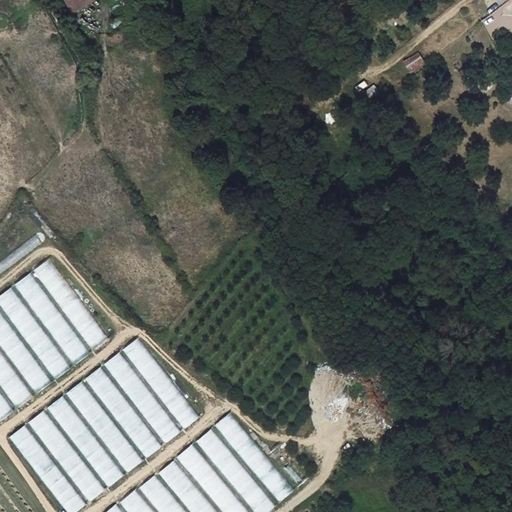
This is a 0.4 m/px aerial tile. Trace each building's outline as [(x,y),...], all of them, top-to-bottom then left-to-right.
[(69,0),(75,10),(91,0),(69,0)] [(0,274),(42,242),(37,236),(0,263),(0,274)] [(51,258),(35,270),(94,350),(110,338),(51,258)] [(32,273),(16,285),(75,365),(91,353),(32,273)] [(12,288),(0,296),(0,305),(55,379),(71,367),(12,288)] [(0,310),(0,344),(36,393),(53,381),(0,310)] [(140,338),(124,350),(184,429),(200,417),(140,338)] [(0,350),(0,383),(18,408),(34,396),(0,350)] [(120,352),(105,365),(165,443),(181,431),(120,352)] [(101,367),(85,379),(146,458),(161,445),(101,367)] [(82,382),(66,394),(127,472),(142,460),(82,382)] [(0,390),(0,420),(14,410),(0,390)] [(63,396),(48,408),(108,487),(124,474),(63,396)] [(45,411),(29,423),(90,501),(105,489),(45,411)] [(230,413),(216,425),(280,501),(294,489),(230,413)] [(25,426),(9,438),(66,511),(75,511),(86,504),(25,426)] [(211,429),(197,442),(256,511),(266,511),(275,505),(211,429)] [(270,453),(297,484),(306,476),(280,444),(270,453)] [(248,511),(192,445),(178,457),(223,511),(248,511)] [(216,511),(174,461),(159,473),(191,511),(216,511)] [(184,511),(154,476),(140,489),(159,511),(184,511)] [(152,511),(135,491),(120,503),(128,511),(152,511)]
